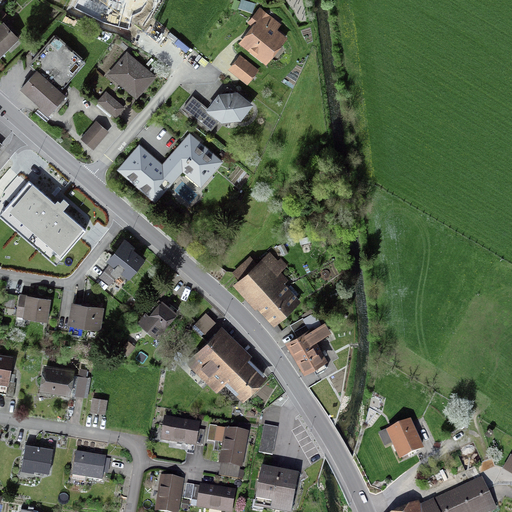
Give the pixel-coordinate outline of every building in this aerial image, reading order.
[(276,24),(265,16),(243,44),(264,61),(281,39),(271,31),(276,24)] [(16,38),(4,25),(0,28),(0,57),(7,51),(5,49),(16,38)] [(37,56),(47,65),(39,74),(36,72),(20,89),(21,90),(21,89),(48,113),(49,114),(64,96),(60,92),(62,90),(61,81),(80,59),(54,37),(37,56)] [(124,82),(121,84),(135,97),(152,77),(126,55),(112,72),(124,82)] [(239,58),(230,70),(246,83),(256,71),(239,58)] [(220,96),(219,96),(208,110),(220,119),(222,121),(226,117),(234,116),(238,120),(250,105),(236,95),(235,95),(227,88),(224,90),(225,96),(220,96)] [(99,102),(115,116),(122,108),(105,94),(99,102)] [(205,114),(201,111),(204,107),(192,97),(183,109),(199,122),(205,114)] [(96,121),(82,137),(92,146),(106,130),(96,121)] [(162,168),(139,148),(120,170),(154,200),(174,178),(174,177),(181,169),(195,181),(202,173),(205,175),(206,174),(208,176),(219,163),(189,136),(170,159),(162,168)] [(0,213),(57,263),(88,227),(62,204),(29,176),(0,209),(0,213)] [(131,246),(125,242),(109,260),(128,276),(141,260),(128,249),(131,246)] [(250,258),(233,273),(261,304),(276,320),(298,300),(283,284),(285,281),(278,273),(282,270),(272,259),(268,262),(265,259),(257,266),(250,258)] [(108,266),(99,277),(109,285),(118,274),(108,266)] [(159,299),(168,288),(162,283),(153,294),(159,299)] [(14,309),(16,296),(9,295),(6,308),(14,309)] [(44,320),(47,300),(20,296),(17,315),(44,320)] [(156,337),(175,314),(161,302),(154,310),(152,307),(139,323),(156,337)] [(100,309),(73,304),(68,333),(80,335),(82,326),(97,329),(100,309)] [(305,371),(322,361),(321,359),(324,358),(322,356),(319,350),(316,351),(312,343),(329,333),(323,323),(310,331),(302,318),(289,325),(297,338),(288,343),(305,371)] [(209,328),(200,319),(194,325),(203,333),(209,328)] [(261,379),(217,336),(189,364),(216,392),(229,379),(245,395),(261,379)] [(0,380),(7,382),(11,360),(5,359),(5,357),(0,355),(0,380)] [(52,391),(67,394),(71,373),(45,368),(41,389),(42,389),(42,387),(53,388),(52,391)] [(75,395),(82,396),(85,379),(78,378),(75,395)] [(12,397),(15,383),(7,382),(5,396),(12,397)] [(106,400),(92,398),(90,413),(104,415),(106,400)] [(165,420),(161,440),(194,445),(197,430),(197,425),(165,420)] [(422,453),(409,424),(385,434),(398,463),(422,453)] [(216,427),(209,426),(206,442),(214,443),(216,427)] [(258,453),(272,456),(277,428),(263,426),(258,453)] [(204,432),(197,430),(194,445),(202,446),(204,432)] [(226,431),(220,463),(240,467),(246,434),(226,431)] [(52,451),(24,446),(21,468),(49,473),(52,451)] [(105,459),(75,454),(71,476),(72,476),(72,474),(85,476),(85,478),(101,481),(105,459)] [(279,474),(269,472),(263,471),(261,481),(259,481),(255,501),(252,501),(251,509),(262,511),(263,508),(282,511),(290,511),(295,488),(296,484),(293,483),(294,478),(295,478),(295,477),(289,476),(286,475),(286,473),(285,473),(285,474),(283,473),(280,473),(279,474)] [(446,471),(445,472),(443,473),(442,474),(442,476),(442,477),(443,479),(445,480),(446,480),(448,480),(449,479),(450,477),(451,476),(450,474),(449,473),(448,472),(446,471)] [(437,475),(436,476),(434,477),(433,478),(433,480),(433,481),(434,483),(436,484),(437,484),(439,484),(440,483),(441,482),(442,480),(441,478),(440,477),(439,476),(437,475)] [(176,511),(181,481),(162,478),(156,511),(164,511),(176,511)] [(413,510),(412,507),(400,511),(488,511),(494,509),(480,480),(413,510)] [(193,486),(186,485),(183,499),(191,501),(193,486)] [(200,487),(193,486),(191,501),(198,502),(200,487)] [(229,511),(233,493),(200,487),(198,502),(197,507),(229,511)]
